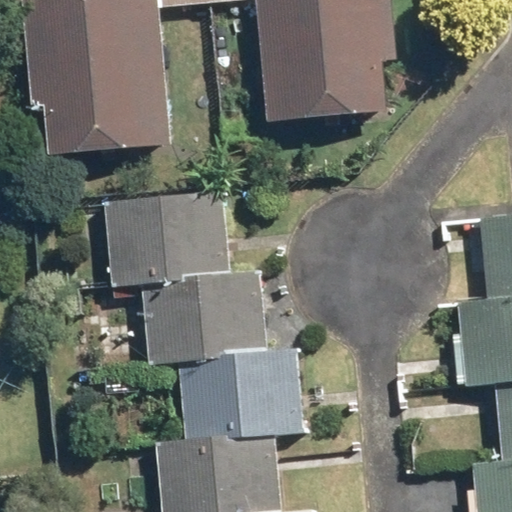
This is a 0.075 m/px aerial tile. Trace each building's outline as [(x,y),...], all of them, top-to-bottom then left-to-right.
[(161,0),(25,0),(35,105),(47,102),(52,157),(176,147),(162,5),(161,0)] [(396,0),(260,0),(271,122),(392,114),(387,59),(401,56),(396,0)] [(144,277),(232,271),(226,187),(107,197),(114,280),(144,277)] [(487,298),(511,296),(511,213),(481,216),(487,298)] [(181,356),(269,349),(263,269),(232,271),(144,277),(149,359),(181,356)] [(495,379),(511,377),(511,296),(487,298),(460,300),(465,381),(495,379)] [(187,438),(277,431),(304,428),(296,346),(269,349),(181,356),(187,438)] [(504,460),(511,459),(511,377),(495,379),(504,460)] [(284,511),(277,431),(187,438),(161,440),(164,511),(284,511)] [(511,511),(511,459),(504,460),(474,462),(477,511),(511,511)]
